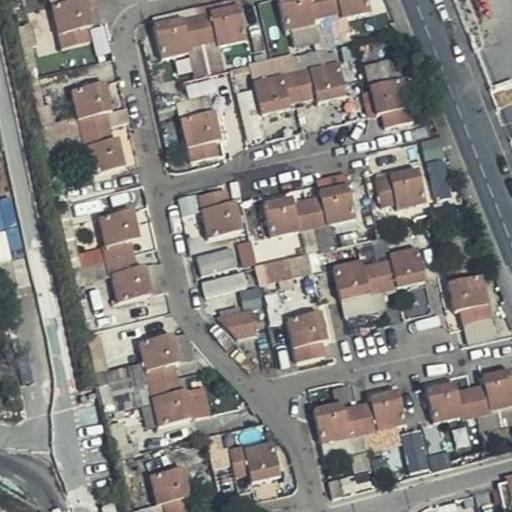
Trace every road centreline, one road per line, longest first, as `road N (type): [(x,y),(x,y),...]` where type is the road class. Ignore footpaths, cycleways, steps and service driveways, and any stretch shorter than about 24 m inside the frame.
road 1 (residential): [(420,0),(511,238)]
road 2 (residential): [(160,188),(124,32),(139,13),(199,0)]
road 3 (residential): [(257,392),(185,311),(160,188)]
road 4 (residential): [(160,188),(358,152)]
road 5 (residential): [(257,392),(449,359)]
road 6 (residential): [(511,469),(344,511)]
road 7 (residential): [(319,511),(298,438),(257,392)]
